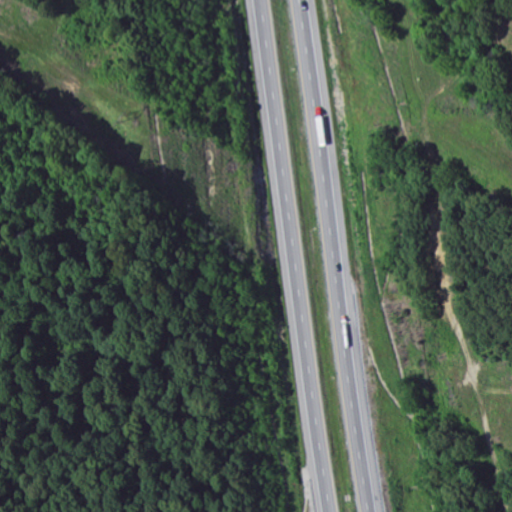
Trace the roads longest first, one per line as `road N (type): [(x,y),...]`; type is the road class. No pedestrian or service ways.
road 1 (motorway): [(371,511),(299,0)]
road 2 (motorway): [(256,0),(327,511)]
